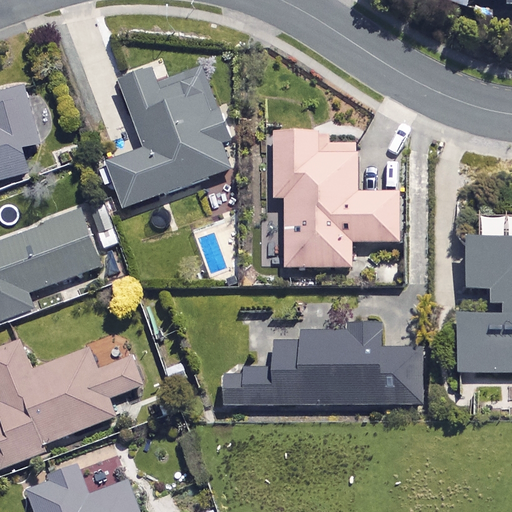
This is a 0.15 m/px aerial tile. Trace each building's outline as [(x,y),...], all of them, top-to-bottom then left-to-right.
[(511,0),(502,0),(502,9),(511,8),(511,0)] [(228,138),(202,66),(153,84),(148,70),(116,81),(141,150),(104,163),(120,210),(229,172),(218,141),(228,138)] [(39,145),(24,87),(0,93),(0,182),(26,175),(19,150),(39,145)] [(326,132),(271,133),(272,198),(281,198),(283,269),(351,268),(350,244),(400,243),(399,194),(355,195),(354,146),(326,147),(326,132)] [(101,266),(80,212),(0,242),(0,324),(32,312),(26,296),(101,266)] [(511,217),(477,219),(478,239),(463,239),(465,291),(490,290),(491,314),(454,315),(457,375),(511,373),(511,217)] [(381,324),(346,324),(346,331),(298,331),(298,343),(270,343),(270,373),(222,373),(222,407),(423,406),(423,350),(381,350),(381,324)] [(0,349),(0,469),(42,453),(39,447),(113,418),(106,400),(142,386),(131,357),(95,371),(87,350),(31,371),(20,342),(0,349)] [(87,495),(77,467),(23,487),(32,511),(138,511),(126,480),(87,495)]
